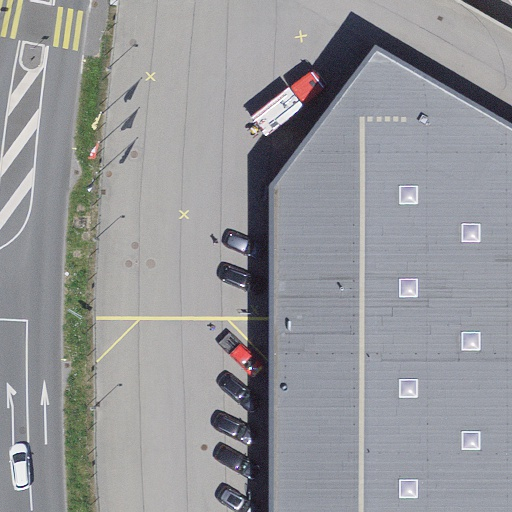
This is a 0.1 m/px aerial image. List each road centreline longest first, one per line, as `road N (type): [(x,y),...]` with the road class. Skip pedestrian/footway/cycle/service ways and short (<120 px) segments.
road 1 (tertiary): [(9,278),(46,0)]
road 2 (tertiary): [(23,511),(9,278)]
